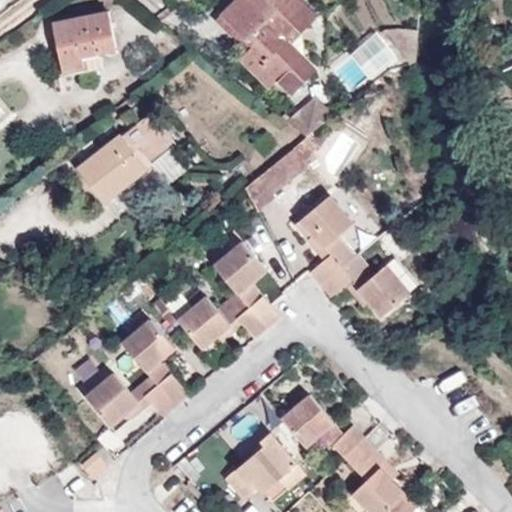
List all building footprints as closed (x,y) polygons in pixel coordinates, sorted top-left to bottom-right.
[(303,33),(319,16),(303,0),(236,0),(221,16),(253,46),(247,52),(242,46),(236,53),(271,87),(278,80),(293,95),(319,68),(305,55),(303,33)] [(110,10),(54,22),(64,70),(86,66),(84,56),(118,49),(110,10)] [(417,58),(418,30),(398,28),(386,29),(383,30),(409,61),(417,58)] [(333,115),(317,96),(288,121),(308,136),(333,115)] [(153,113),(80,169),(104,201),(178,145),(153,113)] [(273,194),(317,158),(312,153),(318,148),(308,136),(246,187),(259,210),(275,197),(273,194)] [(356,222),(332,195),(296,225),(309,240),(314,235),(331,255),(325,260),(311,272),(322,285),(351,260),(355,256),(339,236),(356,222)] [(331,255),(314,235),(309,240),(325,260),(331,255)] [(268,271),(243,241),(215,264),(238,291),(240,294),(254,283),(268,271)] [(369,280),(351,260),(322,285),(334,298),(347,287),(353,282),(370,302),(382,317),(412,292),(388,264),(369,280)] [(206,296),(194,281),(167,305),(179,319),(206,296)] [(370,302),(353,282),(347,287),(364,307),(370,302)] [(264,295),(254,283),(240,294),(251,306),(264,295)] [(240,294),(238,291),(217,309),(206,296),(179,319),(180,321),(205,349),(220,337),(233,325),(237,331),(244,325),(256,338),(269,327),(251,306),(240,294)] [(282,316),(264,295),(251,306),(269,327),(282,316)] [(167,305),(160,297),(153,303),(173,326),(180,321),(179,319),(167,305)] [(161,360),(176,348),(151,318),(123,342),(148,372),(161,360)] [(224,342),(237,331),(233,325),(220,337),(224,342)] [(159,385),(172,373),(161,360),(148,372),(151,376),(159,385)] [(117,431),(151,401),(164,416),(176,405),(159,385),(151,376),(132,392),(115,372),(86,396),(117,431)] [(176,405),(190,394),(172,373),(159,385),(176,405)] [(335,423),(311,394),(283,417),(308,446),(335,423)] [(366,438),(354,426),(335,445),(347,457),(366,438)] [(298,464),(300,463),(272,432),(262,440),(266,445),(227,478),(245,499),(259,487),(264,493),(280,480),(298,464)] [(394,480),(371,457),(378,450),(366,438),(347,457),(368,479),(353,493),(371,511),(386,511),(401,499),(407,493),(394,480)] [(400,473),(378,450),(371,457),(394,480),(400,473)] [(98,451),(82,464),(94,478),(109,465),(98,451)] [(289,490),(307,474),(298,464),(280,480),(289,490)] [(419,505),(407,493),(401,499),(413,511),(419,505)] [(413,511),(401,499),(386,511),(413,511)]
